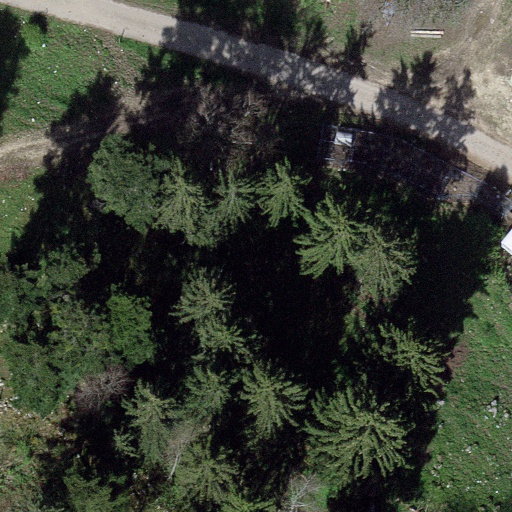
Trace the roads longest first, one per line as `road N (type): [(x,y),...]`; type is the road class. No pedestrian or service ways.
road 1 (track): [(0,151),(132,128),(316,77)]
road 2 (unclassified): [(164,0),(316,77),(394,103)]
